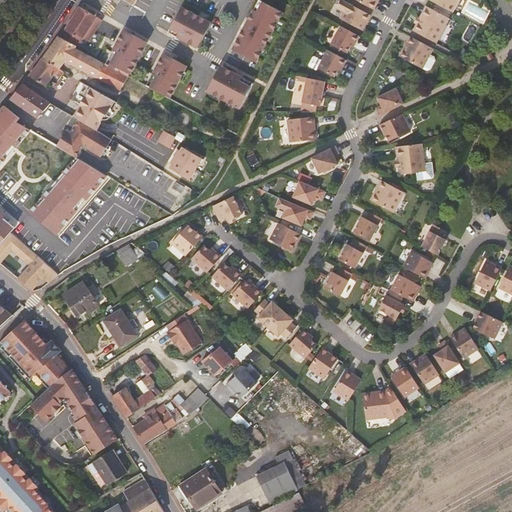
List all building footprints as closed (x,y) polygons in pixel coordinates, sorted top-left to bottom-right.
[(116,0),(135,10),(140,0),(116,0)] [(281,9),(261,0),(255,0),(234,46),(258,57),(281,9)] [(363,30),(371,15),(349,3),(343,0),(340,0),(337,7),(344,11),(340,18),(363,30)] [(356,0),(374,9),(378,0),(356,0)] [(430,0),(453,12),(457,3),(459,0),(430,0)] [(413,30),(436,43),(450,18),(426,6),(420,18),(418,23),(413,30)] [(182,9),(170,35),(197,48),(210,22),(182,9)] [(82,12),(62,42),(64,43),(80,51),(84,44),(89,47),(103,26),(82,12)] [(213,24),(210,22),(197,48),(200,49),(213,24)] [(353,48),(359,36),(341,26),(331,44),(347,53),(350,46),(353,48)] [(126,33),(125,36),(148,47),(149,44),(126,33)] [(125,36),(109,68),(130,79),(131,76),(133,77),(148,47),(125,36)] [(433,48),(410,36),(407,43),(408,43),(404,50),(403,49),(400,56),(418,66),(423,68),(433,48)] [(64,43),(43,62),(60,74),(66,68),(113,89),(114,86),(125,92),(132,79),(130,79),(109,68),(78,54),(80,51),(64,43)] [(258,57),(234,46),(233,49),(257,60),(258,57)] [(339,71),(345,59),(327,49),(317,68),(333,76),(336,70),(339,71)] [(494,58),(490,50),(484,53),(488,61),(494,58)] [(165,55),(164,58),(187,70),(188,67),(165,55)] [(434,57),(430,55),(423,68),(427,70),(430,69),(435,61),(434,57)] [(164,58),(149,88),(173,99),(187,70),(164,58)] [(43,62),(31,76),(49,87),(55,80),(58,83),(63,76),(60,74),(43,62)] [(211,92),(223,66),(221,65),(208,90),(211,92)] [(223,66),(211,92),(241,106),(253,80),(223,66)] [(320,87),(321,80),(307,78),(302,102),(320,106),(324,88),(320,87)] [(25,83),(12,97),(38,118),(51,103),(25,83)] [(94,118),(104,124),(107,118),(109,119),(110,117),(113,117),(119,105),(86,88),(81,100),(87,103),(83,109),(95,116),(94,118)] [(376,108),(380,115),(404,104),(396,88),(378,97),(382,106),(376,108)] [(19,119),(5,106),(0,111),(0,163),(29,130),(16,123),(19,119)] [(80,122),(99,133),(102,127),(104,124),(94,118),(95,116),(83,109),(80,114),(77,120),(80,122)] [(403,114),(380,125),(383,132),(384,131),(386,135),(389,141),(411,130),(403,114)] [(314,125),(315,125),(314,117),(288,121),(291,143),(312,141),(317,140),(316,132),(315,133),(314,125)] [(85,147),(86,148),(89,147),(89,149),(103,157),(106,151),(107,151),(113,140),(99,133),(80,122),(72,136),(67,134),(60,148),(75,157),(78,158),(83,151),(85,147)] [(169,147),(174,137),(164,131),(159,141),(169,147)] [(420,144),(395,147),(396,161),(397,166),(398,174),(422,172),(423,179),(430,178),(432,175),(430,163),(423,164),(420,144)] [(312,158),(319,173),(338,164),(334,156),(339,153),(336,146),(312,158)] [(177,165),(175,170),(193,179),(195,176),(198,175),(203,165),(206,164),(209,159),(187,147),(185,152),(182,150),(174,164),(177,165)] [(2,183),(12,192),(42,157),(32,148),(2,183)] [(57,233),(106,174),(78,158),(75,157),(29,210),(57,233)] [(321,198),(324,191),(300,181),(293,197),(312,204),(316,196),(321,198)] [(374,194),(373,195),(387,203),(396,208),(404,193),(381,181),(378,187),(379,188),(375,195),(374,194)] [(234,196),(213,206),(220,220),(226,217),(228,221),(229,221),(235,218),(242,214),(234,196)] [(310,218),(313,212),(289,202),(289,201),(279,197),(276,206),(285,210),(282,217),(301,225),(305,216),(310,218)] [(0,244),(15,226),(5,217),(7,214),(0,208),(0,244)] [(382,218),(370,211),(366,217),(363,215),(354,232),(370,240),(382,218)] [(298,242),(301,235),(279,223),(270,239),(292,251),(297,241),(298,242)] [(422,246),(438,255),(447,238),(443,236),(446,231),(434,224),(422,246)] [(172,243),(186,255),(203,236),(197,231),(196,232),(188,225),(172,243)] [(11,235),(0,247),(0,264),(0,265),(12,251),(29,266),(20,277),(19,277),(17,279),(30,291),(42,277),(46,280),(55,273),(29,249),(28,250),(11,235)] [(355,268),(367,246),(355,239),(352,245),(348,243),(339,259),(355,268)] [(117,251),(130,263),(138,253),(135,250),(130,245),(127,246),(117,251)] [(192,259),(207,272),(222,256),(211,247),(210,250),(204,245),(192,259)] [(404,266),(426,278),(434,263),(412,251),(404,266)] [(475,283),(491,290),(502,268),(486,260),(475,283)] [(212,276),(228,290),(242,274),(232,265),(230,268),(224,263),(212,276)] [(341,295),(353,273),(340,267),(337,272),(333,270),(325,287),(341,295)] [(511,293),(511,271),(508,269),(499,288),(511,293)] [(404,297),(413,301),(422,286),(400,274),(391,289),(404,297)] [(80,285),(77,280),(59,292),(76,317),(85,311),(88,315),(96,309),(89,299),(80,285)] [(86,281),(80,285),(89,299),(95,295),(86,281)] [(233,294),(248,308),(262,292),(252,283),(250,285),(245,281),(233,294)] [(476,286),(473,291),(485,297),(487,292),(476,286)] [(404,297),(391,289),(390,289),(379,309),(397,319),(401,311),(404,305),(401,303),(404,297)] [(511,295),(497,290),(494,296),(510,302),(511,296),(511,295)] [(257,317),(268,327),(283,310),(272,300),(270,303),(265,299),(255,310),(259,314),(257,317)] [(0,326),(10,318),(0,309),(0,326)] [(122,310),(106,321),(122,347),(139,336),(122,310)] [(283,310),(268,327),(280,337),(282,334),(287,338),(297,327),(292,323),(294,320),(283,310)] [(495,339),(503,322),(481,311),(480,311),(477,317),(478,318),(476,322),(473,328),(495,339)] [(60,401),(63,397),(73,413),(71,415),(75,421),(72,422),(93,454),(118,439),(71,371),(70,372),(53,354),(56,351),(57,351),(47,341),(44,344),(21,320),(0,340),(0,349),(27,378),(33,373),(47,388),(30,404),(29,403),(28,404),(44,420),(55,409),(56,409),(62,403),(60,401)] [(189,321),(169,334),(175,342),(177,340),(186,355),(204,343),(189,321)] [(304,328),(290,344),(305,358),(317,344),(312,339),(314,337),(304,328)] [(464,358),(479,349),(465,328),(451,337),(464,358)] [(446,372),(460,363),(445,341),(439,345),(442,350),(435,355),(446,372)] [(323,347),(309,368),(324,378),(338,359),(332,355),(329,352),(330,351),(323,347)] [(221,348),(204,363),(218,378),(235,362),(221,348)] [(425,384),(439,375),(426,354),(411,363),(425,384)] [(147,356),(139,362),(149,376),(157,370),(147,356)] [(405,397),(419,388),(406,367),(391,376),(405,397)] [(246,369),(228,387),(235,393),(237,390),(245,398),(260,382),(246,369)] [(349,401),(349,399),(362,379),(347,370),(334,391),(349,401)] [(0,400),(9,392),(4,387),(5,386),(4,385),(3,386),(0,383),(0,508),(3,511),(5,509),(8,511),(54,511),(47,504),(48,503),(34,489),(37,486),(29,477),(26,480),(21,476),(24,473),(16,464),(13,467),(9,462),(11,459),(4,451),(1,454),(0,452),(0,400)] [(127,389),(114,398),(129,419),(164,396),(157,386),(135,401),(127,389)] [(212,399),(202,389),(192,399),(189,403),(181,396),(174,400),(189,424),(203,409),(212,399)] [(372,394),(372,393),(364,394),(367,414),(368,420),(390,417),(390,419),(396,418),(407,412),(393,390),(387,394),(387,391),(380,392),(380,393),(372,394)] [(135,429),(146,444),(183,419),(171,402),(156,413),(157,414),(135,429)] [(243,432),(249,427),(238,415),(232,420),(243,432)] [(109,449),(96,458),(111,479),(128,468),(119,455),(115,457),(109,449)] [(224,451),(210,459),(220,475),(234,467),(224,451)] [(259,475),(274,501),(299,488),(285,461),(259,475)] [(207,468),(186,480),(193,493),(191,495),(196,504),(199,502),(201,505),(221,493),(207,468)] [(108,511),(166,511),(164,509),(153,488),(142,471),(127,479),(132,488),(127,490),(133,500),(123,506),(122,504),(108,511)]
